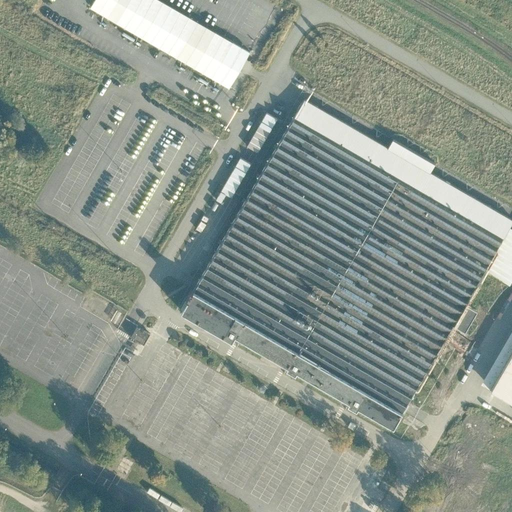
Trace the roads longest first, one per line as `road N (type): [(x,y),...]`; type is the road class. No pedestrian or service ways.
road 1 (residential): [(387,511),(511,302)]
road 2 (residential): [(511,119),(305,0)]
road 3 (residential): [(111,482),(0,418)]
